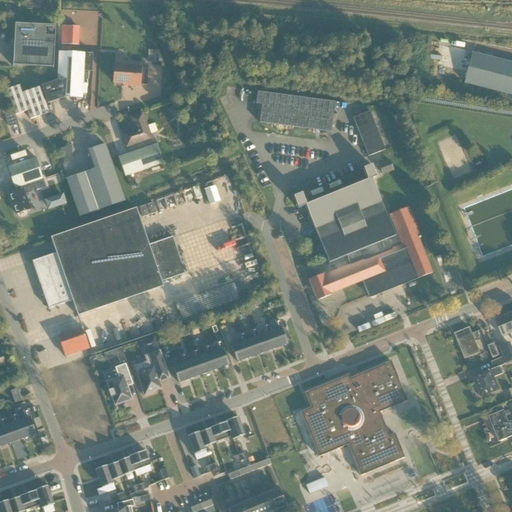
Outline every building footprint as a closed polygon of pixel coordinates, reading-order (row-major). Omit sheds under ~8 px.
[(54,27),(15,26),(13,66),(52,68),(54,27)] [(61,44),(79,45),(79,27),(62,26),(61,44)] [(92,72),(93,54),(58,52),(57,82),(42,87),(47,104),(63,98),(82,99),(84,71),(92,72)] [(511,63),(473,53),(465,83),(511,94),(511,63)] [(116,66),(114,66),(113,83),(128,84),(128,86),(140,86),(140,78),(147,78),(148,65),(140,65),(140,68),(122,66),(123,65),(116,64),(116,66)] [(27,111),(22,93),(19,86),(6,90),(15,115),(27,111)] [(22,93),(27,111),(30,120),(49,113),(40,87),(22,93)] [(178,113),(180,116),(184,113),(176,104),(172,107),(178,113)] [(18,124),(13,111),(4,114),(9,127),(18,124)] [(369,111),(353,118),(368,157),(385,150),(369,111)] [(134,130),(122,134),(126,147),(151,138),(142,113),(130,117),(134,130)] [(118,157),(125,177),(163,164),(156,144),(118,157)] [(64,159),(75,156),(72,145),(61,148),(64,159)] [(66,179),(79,217),(124,201),(105,145),(88,150),(94,169),(66,179)] [(36,158),(7,168),(14,189),(16,188),(17,192),(9,195),(16,214),(30,209),(25,195),(46,187),(36,158)] [(379,165),(383,175),(393,170),(389,161),(379,165)] [(332,295),(331,293),(362,281),(368,296),(387,280),(399,279),(399,282),(406,282),(406,278),(418,277),(418,278),(432,272),(419,238),(421,237),(409,207),(391,214),(398,234),(396,235),(373,178),(376,177),(372,165),(364,168),(368,179),(307,204),(302,193),(294,196),(299,208),(306,205),(329,263),(347,255),(350,264),(310,280),(318,300),(332,295)] [(258,181),(252,184),(260,205),(267,203),(258,181)] [(197,186),(192,188),(197,200),(201,198),(197,186)] [(44,200),(48,210),(66,204),(63,194),(44,200)] [(153,203),(147,205),(150,215),(156,213),(153,203)] [(145,206),(139,208),(143,218),(149,216),(145,206)] [(185,274),(172,237),(149,245),(136,209),(50,238),(51,241),(56,254),(32,262),(48,308),(48,309),(72,301),(77,316),(163,287),(161,282),(185,274)] [(511,321),(509,315),(495,320),(502,337),(510,334),(511,338),(511,321)] [(480,353),(474,336),(470,328),(456,334),(466,358),(480,353)] [(88,348),(82,329),(58,337),(65,357),(88,348)] [(286,345),(281,330),(281,329),(278,329),(278,330),(270,332),(269,333),(268,333),(274,349),(286,345)] [(274,349),(268,333),(266,334),(258,336),(256,337),(262,354),(274,349)] [(262,354),(256,337),(254,338),(246,341),(244,342),(250,358),(262,354)] [(154,338),(142,343),(144,348),(151,345),(154,354),(159,352),(154,338)] [(250,358),(244,342),(242,342),(231,346),(237,362),(250,358)] [(499,346),(506,364),(511,361),(511,348),(510,342),(499,346)] [(499,356),(494,343),(488,346),(493,358),(499,356)] [(126,361),(121,348),(104,355),(106,361),(117,357),(119,363),(126,361)] [(212,353),(209,354),(215,370),(228,366),(223,351),(222,349),(219,350),(212,353)] [(149,368),(137,373),(142,386),(140,386),(144,397),(154,393),(153,392),(161,389),(158,382),(155,372),(165,368),(159,352),(154,354),(145,357),(147,362),(149,368)] [(200,357),(197,358),(203,374),(215,370),(209,354),(207,355),(200,357)] [(188,362),(185,362),(191,379),(203,374),(197,358),(195,359),(188,362)] [(479,384),(484,397),(499,390),(494,377),(502,374),(499,367),(505,365),(502,358),(491,363),(493,369),(472,378),(475,385),(479,384)] [(348,375),(304,393),(310,407),(299,412),(318,457),(347,445),(360,476),(404,458),(394,434),(389,436),(379,413),(407,401),(390,361),(350,378),(348,375)] [(184,363),(173,367),(178,383),(191,379),(185,362),(184,363)] [(85,367),(89,377),(96,375),(93,365),(85,367)] [(119,378),(107,383),(110,390),(107,391),(110,399),(112,398),(115,405),(131,400),(127,387),(125,382),(130,380),(125,365),(116,368),(116,370),(119,378)] [(69,402),(74,419),(101,411),(96,398),(102,396),(98,383),(90,386),(93,394),(69,402)] [(21,401),(17,390),(11,392),(15,403),(21,401)] [(268,424),(277,419),(272,406),(246,417),(255,438),(271,432),(268,424)] [(23,411),(26,420),(29,418),(30,420),(31,419),(28,410),(23,411)] [(494,415),(490,417),(493,425),(500,442),(511,436),(511,421),(510,423),(505,410),(494,415)] [(237,417),(226,422),(231,437),(232,440),(244,436),(237,417)] [(35,435),(30,420),(29,418),(26,420),(19,422),(16,423),(22,439),(35,435)] [(226,422),(209,428),(215,443),(231,437),(226,422)] [(22,439),(16,423),(14,424),(7,426),(4,427),(10,444),(22,439)] [(0,447),(10,444),(4,427),(2,428),(0,428),(0,447)] [(209,429),(199,433),(204,447),(215,443),(209,428),(209,429)] [(199,432),(187,436),(194,455),(205,451),(204,447),(199,433),(199,432)] [(145,451),(128,457),(133,471),(150,465),(145,451)] [(128,458),(117,462),(123,476),(134,472),(133,471),(128,457),(127,457),(128,458)] [(117,463),(107,466),(112,481),(123,477),(123,476),(117,462),(117,463)] [(107,466),(95,470),(102,488),(113,484),(112,481),(107,466)] [(185,476),(180,466),(176,468),(181,478),(185,476)] [(196,466),(189,469),(194,479),(200,477),(196,466)] [(329,487),(324,478),(306,486),(310,495),(329,487)] [(99,483),(87,487),(89,493),(101,489),(99,483)] [(47,486),(35,490),(35,491),(40,506),(42,509),(53,505),(47,486)] [(265,492),(273,511),(286,506),(278,486),(265,492)] [(35,491),(19,497),(24,511),(40,506),(35,491)] [(252,497),(258,511),(270,511),(273,511),(265,492),(252,497)] [(19,498),(8,501),(12,511),(23,511),(24,511),(19,497),(18,497),(19,498)] [(240,502),(243,511),(258,511),(252,497),(240,502)] [(118,509),(107,511),(132,511),(131,507),(134,506),(133,500),(117,504),(118,509)] [(211,500),(200,504),(203,510),(213,506),(211,500)] [(8,501),(0,503),(0,511),(12,511),(8,501)] [(229,511),(243,511),(240,502),(227,507),(229,511)]
